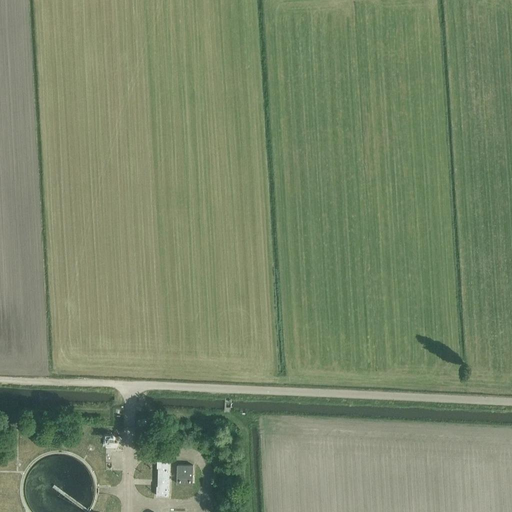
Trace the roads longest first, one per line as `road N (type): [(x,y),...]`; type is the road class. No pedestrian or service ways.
road 1 (unclassified): [(511,402),(131,385)]
road 2 (track): [(131,385),(0,380)]
